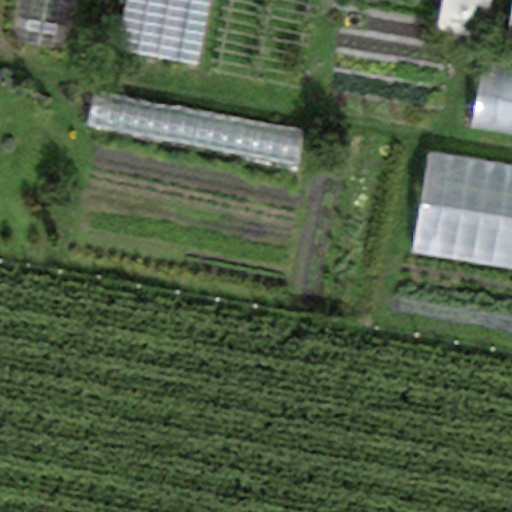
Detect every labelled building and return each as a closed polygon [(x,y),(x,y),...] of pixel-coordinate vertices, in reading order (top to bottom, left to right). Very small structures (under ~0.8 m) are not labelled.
[(209,0),(125,0),(117,45),(198,61),(209,0)] [(492,0),(449,0),(444,31),(486,39),(492,0)] [(511,73),(484,69),(475,125),(511,131),(511,73)] [(99,89),(93,121),(296,163),(303,132),(99,89)] [(511,167),(431,155),(416,253),(511,267),(511,167)]
